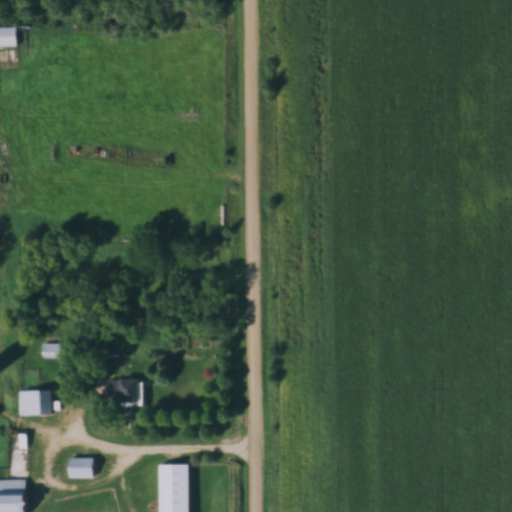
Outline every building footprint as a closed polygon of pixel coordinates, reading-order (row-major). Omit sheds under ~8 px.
[(0,27),(0,45),(17,46),(17,28),(0,27)] [(60,344),(44,344),(44,358),(60,358),(60,344)] [(110,408),(146,408),(146,380),(110,380),(110,408)] [(20,391),(20,416),(53,416),(53,391),(20,391)] [(94,457),(70,457),(70,478),(94,478),(94,457)] [(161,511),(191,511),(191,463),(161,463),(161,511)] [(27,511),(28,479),(0,479),(0,511),(27,511)]
